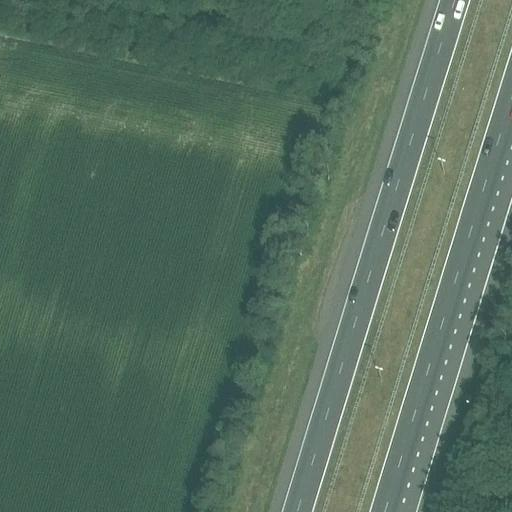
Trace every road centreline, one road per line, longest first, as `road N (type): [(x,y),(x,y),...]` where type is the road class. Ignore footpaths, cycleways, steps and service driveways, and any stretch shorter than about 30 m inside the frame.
road 1 (motorway): [(454,0),(295,511)]
road 2 (motorway): [(383,511),(511,97)]
